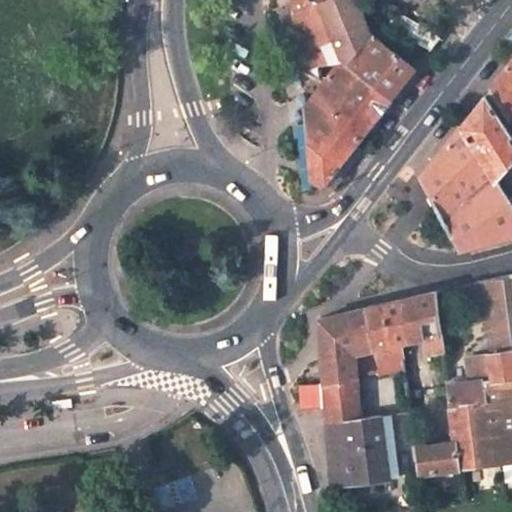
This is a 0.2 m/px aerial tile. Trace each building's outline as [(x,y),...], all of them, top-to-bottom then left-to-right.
[(354,0),(323,0),(310,5),(309,1),(292,7),(298,66),(342,60),(347,64),(369,35),(354,0)] [(399,14),(392,28),(429,51),(440,37),(399,14)] [(385,29),(378,22),(369,35),(347,64),(392,99),(414,70),(379,41),(385,29)] [(511,59),(489,89),(508,119),(511,114),(511,59)] [(347,64),(342,60),(323,83),(375,120),(392,99),(347,64)] [(323,83),(303,108),(310,179),(325,183),(375,120),(323,83)] [(509,134),(511,129),(511,114),(508,119),(489,89),(483,96),(509,134)] [(511,235),(511,202),(498,181),(511,162),(511,138),(509,134),(483,96),(416,182),(457,250),(511,235)] [(504,278),(487,281),(493,335),(511,332),(509,309),(506,287),(504,278)] [(418,341),(422,340),(426,359),(433,358),(444,356),(442,335),(441,319),(439,293),(398,303),(366,310),(373,352),(375,366),(394,362),(392,347),(418,341)] [(326,410),(359,406),(357,379),(355,356),(373,352),(366,310),(319,322),(326,410)] [(453,332),(451,317),(441,319),(442,335),(453,332)] [(490,357),(511,352),(511,332),(493,335),(487,336),(490,355),(490,357)] [(357,379),(376,376),(375,366),(373,352),(355,356),(357,379)] [(511,352),(490,357),(488,357),(491,382),(486,383),(489,405),(498,467),(511,464),(511,352)] [(489,405),(486,383),(491,382),(488,357),(490,357),(490,355),(468,359),(471,383),(447,387),(450,410),(489,405)] [(426,359),(427,367),(435,365),(433,358),(426,359)] [(450,410),(453,445),(415,449),(420,478),(498,467),(489,405),(450,410)] [(360,421),(359,406),(326,410),(328,425),(360,421)] [(389,480),(397,479),(389,417),(382,418),(389,480)] [(333,488),(389,480),(382,418),(360,421),(328,425),(333,488)] [(511,464),(498,467),(499,476),(511,474),(511,464)]
